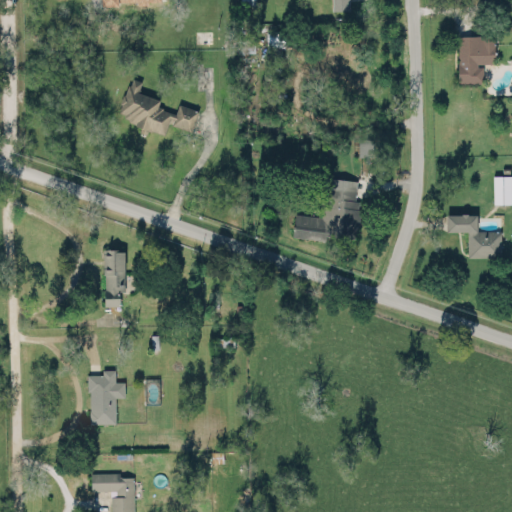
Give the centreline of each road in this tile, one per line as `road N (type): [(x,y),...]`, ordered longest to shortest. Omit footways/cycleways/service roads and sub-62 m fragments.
road 1 (tertiary): [(511,341),(0,159)]
road 2 (residential): [(7,162),(16,511)]
road 3 (residential): [(378,294),(413,186),(409,0)]
road 4 (residential): [(7,162),(8,0)]
